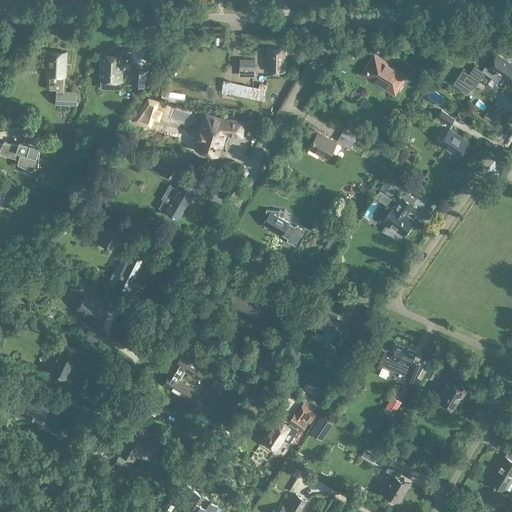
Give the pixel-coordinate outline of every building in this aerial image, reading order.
[(131,51),(140,49),(138,42),(129,44),(131,51)] [(285,71),(285,48),(267,48),(267,71),(285,71)] [(50,88),(57,89),(56,92),(55,104),(77,105),(78,91),(65,90),(67,52),(47,51),(46,75),(50,75),(50,88)] [(121,79),(121,53),(100,52),(100,78),(121,79)] [(395,94),(413,65),(395,54),(388,67),(383,64),(385,60),(374,53),(362,73),(395,94)] [(508,82),(511,76),(511,63),(497,53),(488,67),(508,82)] [(240,64),(240,70),(253,70),(254,59),(244,58),(244,64),(240,64)] [(26,64),(25,72),(36,73),(36,65),(26,64)] [(474,88),(485,72),(474,65),(469,74),(462,69),(453,84),(467,93),(472,86),(474,88)] [(133,67),(132,86),(144,86),(145,86),(145,84),(146,67),(133,67)] [(223,80),(221,92),(228,94),(230,81),(223,80)] [(254,93),(254,103),(266,104),(267,94),(254,93)] [(148,120),(154,99),(144,96),(131,116),(148,120)] [(444,108),(450,112),(453,106),(447,103),(444,108)] [(437,117),(449,126),(455,118),(442,110),(437,117)] [(226,136),(243,137),(245,119),(222,118),(204,111),(194,148),(206,152),(206,154),(207,155),(208,157),(209,157),(210,158),(212,158),(213,158),(215,156),(216,155),(218,155),(221,147),(222,147),(226,136)] [(337,139),(350,147),(356,136),(344,129),(337,139)] [(458,156),(468,141),(450,129),(440,143),(458,156)] [(328,157),(337,142),(325,135),(324,135),(315,130),(313,130),(311,131),(309,134),(309,136),(310,138),(313,140),(309,147),(328,157)] [(24,140),(20,139),(19,145),(4,141),(0,149),(0,153),(19,159),(17,164),(32,170),(38,167),(40,151),(37,150),(39,144),(37,143),(39,138),(25,134),(24,140)] [(168,178),(175,167),(158,157),(152,168),(168,178)] [(383,181),(378,189),(379,189),(390,197),(403,179),(398,176),(390,171),(383,181)] [(164,199),(160,206),(164,208),(166,209),(173,213),(172,215),(174,216),(175,215),(180,217),(195,191),(196,190),(190,186),(194,181),(193,180),(186,176),(182,174),(180,176),(178,180),(180,181),(176,188),(168,201),(164,199)] [(387,226),(384,231),(392,235),(395,229),(403,235),(403,234),(414,220),(406,214),(413,204),(402,197),(395,207),(394,206),(384,221),(388,224),(387,226)] [(295,245),(304,230),(295,225),(294,227),(288,223),(288,222),(278,216),(279,210),(266,209),(265,221),(264,223),(275,230),(274,230),(281,235),(281,234),(287,238),(286,240),(295,245)] [(94,240),(110,248),(119,232),(103,223),(94,240)] [(336,236),(329,231),(321,243),(328,248),(336,236)] [(110,279),(130,289),(145,259),(126,249),(110,279)] [(72,288),(86,295),(78,308),(95,318),(103,304),(92,297),(97,288),(79,277),(72,288)] [(258,296),(256,295),(238,289),(233,305),(255,313),(260,300),(268,303),(271,295),(260,291),(258,296)] [(285,309),(279,307),(276,314),(281,317),(285,309)] [(219,320),(203,312),(197,323),(213,332),(219,320)] [(321,313),(315,329),(327,333),(332,335),(328,345),(326,350),(322,357),(333,363),(339,351),(342,347),(347,336),(348,332),(341,330),(344,322),(321,313)] [(366,359),(380,345),(373,338),(359,352),(366,359)] [(181,348),(195,357),(200,349),(185,340),(181,348)] [(51,367),(50,369),(63,375),(60,381),(68,385),(68,384),(78,389),(83,379),(72,374),(71,375),(68,374),(77,353),(81,355),(80,356),(91,361),(96,351),(78,343),(76,349),(62,342),(61,345),(58,345),(56,350),(58,352),(54,360),(54,362),(52,362),(50,366),(51,367)] [(421,363),(412,360),(415,352),(395,343),(392,351),(380,346),(373,363),(382,367),(383,365),(407,375),(406,378),(413,381),(421,363)] [(181,354),(164,383),(188,398),(193,388),(179,380),(185,370),(200,379),(206,370),(181,354)] [(465,392),(468,386),(451,375),(437,399),(452,408),(462,391),(465,392)] [(319,398),(326,387),(309,376),(302,387),(319,398)] [(17,378),(13,388),(24,393),(16,409),(20,411),(39,419),(36,425),(47,430),(57,408),(35,398),(40,388),(17,378)] [(154,416),(163,402),(153,395),(144,410),(154,416)] [(401,401),(392,396),(384,409),(393,414),(401,401)] [(307,422),(305,421),(313,409),(303,402),(295,414),(294,413),(288,421),(302,430),(307,422)] [(310,432),(322,440),(334,423),(321,415),(310,432)] [(290,440),(297,429),(289,423),(287,425),(277,418),(263,440),(276,448),(283,436),(290,440)] [(119,451),(134,460),(142,444),(151,449),(157,439),(149,434),(149,433),(135,425),(119,451)] [(390,449),(396,452),(400,445),(394,442),(390,449)] [(499,495),(503,489),(506,490),(511,479),(511,459),(505,455),(490,481),(495,484),(491,491),(499,495)] [(124,476),(132,464),(119,456),(112,469),(124,476)] [(397,502),(399,500),(400,501),(411,482),(404,478),(403,479),(398,477),(403,469),(390,462),(386,470),(392,473),(386,484),(389,486),(385,492),(391,496),(390,498),(390,500),(395,503),(397,502)] [(302,483),(306,477),(297,472),(293,478),(302,483)] [(287,498),(298,481),(286,474),(276,491),(287,498)] [(220,511),(222,508),(210,501),(211,499),(187,484),(176,502),(193,511),(220,511)] [(10,511),(8,511),(9,508),(0,503),(0,496),(1,494),(0,493),(0,511),(10,511)] [(299,511),(307,500),(296,494),(290,504),(291,505),(289,509),(283,506),(279,511),(299,511)]
